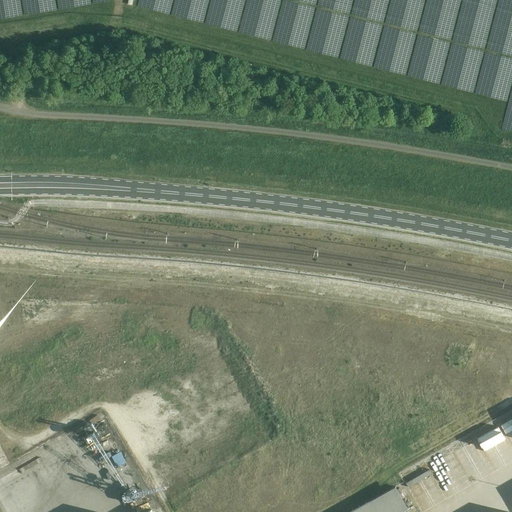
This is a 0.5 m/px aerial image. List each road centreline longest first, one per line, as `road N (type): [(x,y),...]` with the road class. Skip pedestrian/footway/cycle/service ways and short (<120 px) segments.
road 1 (unclassified): [(511,168),(342,138),(0,106)]
road 2 (secondary): [(166,193),(511,242)]
road 3 (secondary): [(166,193),(83,180),(0,180)]
road 4 (secondary): [(0,191),(166,193)]
